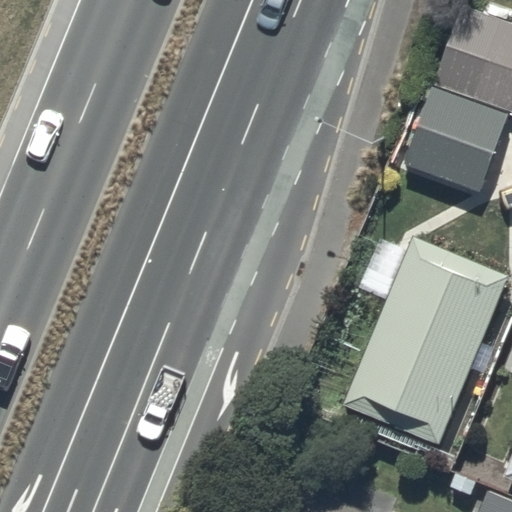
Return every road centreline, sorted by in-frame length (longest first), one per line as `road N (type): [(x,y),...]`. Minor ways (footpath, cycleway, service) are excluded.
road 1 (trunk): [(282,0),(175,305),(91,511)]
road 2 (trunk): [(0,318),(130,0)]
